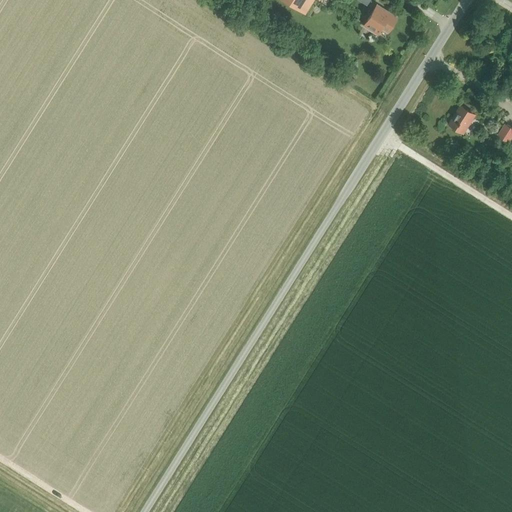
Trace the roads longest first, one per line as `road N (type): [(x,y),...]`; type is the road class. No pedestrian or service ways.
road 1 (unclassified): [(152,511),(468,0)]
road 2 (track): [(383,136),(511,217)]
